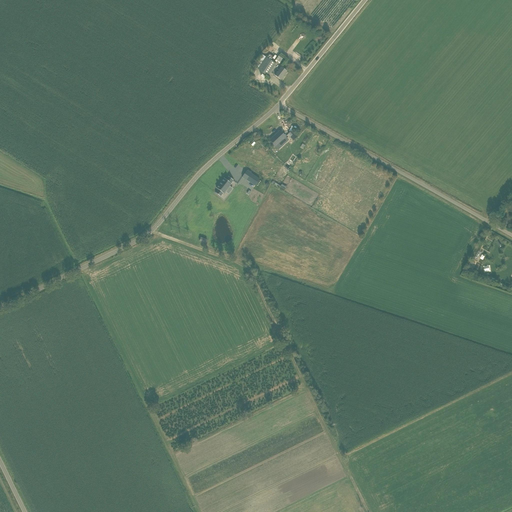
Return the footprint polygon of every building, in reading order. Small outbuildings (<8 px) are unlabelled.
[(278,56),(275,61),(280,64),(283,59),(278,56)] [(266,57),(258,69),(268,76),(276,64),(266,57)] [(283,76),(287,71),(281,67),(275,75),(281,80),(284,76),(283,76)] [(298,136),(292,130),(288,134),(294,140),(298,136)] [(275,135),(270,140),(270,141),(274,144),(275,146),(282,140),(286,137),(280,131),(275,135)] [(218,190),(215,193),(220,197),(223,193),(223,194),(225,191),(228,194),(232,189),(229,186),(231,184),(231,183),(233,180),(228,177),(226,180),(224,178),(216,188),(218,190)] [(251,177),(247,184),(261,192),(265,185),(251,177)]
